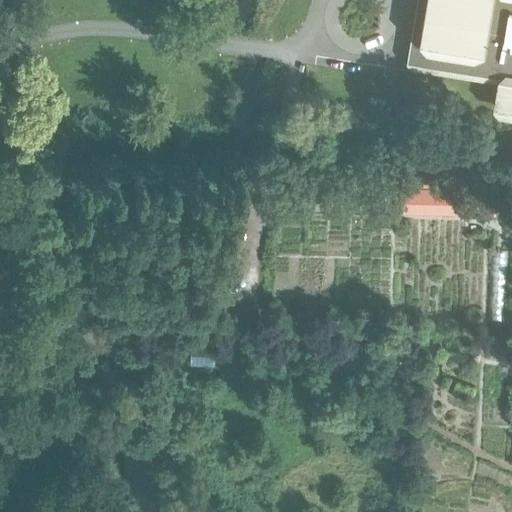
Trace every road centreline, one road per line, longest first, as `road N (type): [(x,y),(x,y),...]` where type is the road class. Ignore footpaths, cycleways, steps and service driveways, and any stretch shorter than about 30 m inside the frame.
road 1 (track): [(266,190),(261,329),(401,336),(398,414)]
road 2 (track): [(36,316),(157,302),(170,211),(266,190)]
road 3 (track): [(0,427),(28,376),(36,316),(15,256),(8,153)]
road 4 (track): [(279,51),(266,190)]
